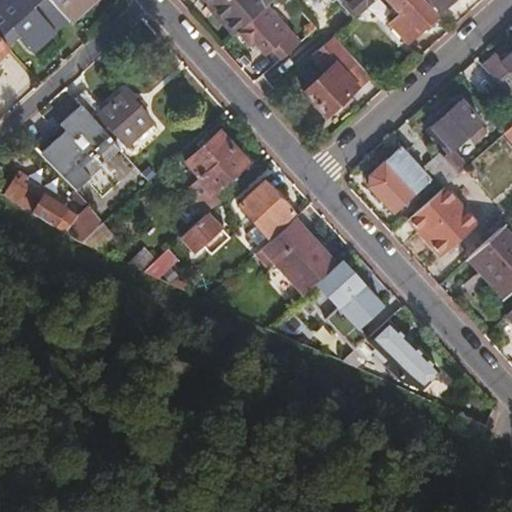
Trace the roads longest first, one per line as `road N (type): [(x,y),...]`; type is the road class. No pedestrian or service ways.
road 1 (unclassified): [(309,179),(511,396)]
road 2 (unclassified): [(309,179),(511,0)]
road 3 (unclassified): [(151,0),(309,179)]
road 4 (unclassified): [(0,131),(145,0)]
